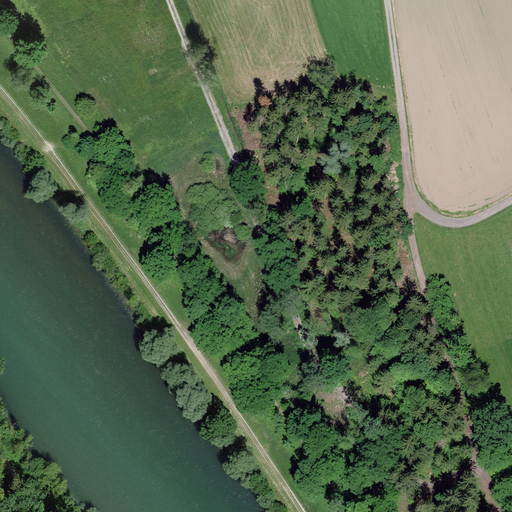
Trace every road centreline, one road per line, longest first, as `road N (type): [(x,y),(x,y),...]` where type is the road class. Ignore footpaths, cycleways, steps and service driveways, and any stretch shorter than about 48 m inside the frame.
road 1 (track): [(171,0),(305,334),(351,410),(412,482),(429,488),(476,467)]
road 2 (track): [(492,511),(437,361),(400,197),(382,0)]
road 3 (track): [(0,92),(293,511)]
road 4 (track): [(400,197),(447,220),(483,217),(511,201)]
